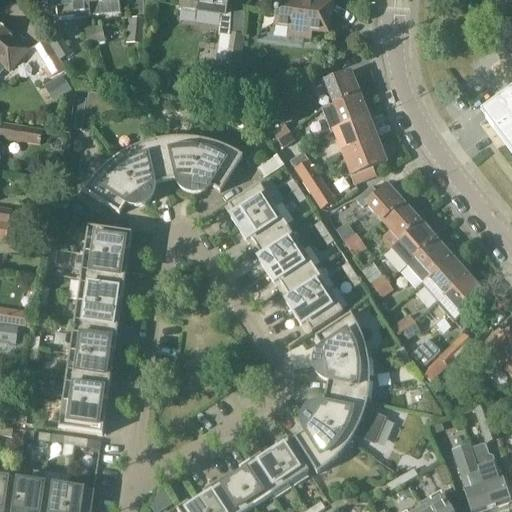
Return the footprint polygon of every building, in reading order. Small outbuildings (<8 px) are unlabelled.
[(55,0),(58,21),(93,18),(90,0),(41,0),(41,1),(50,0),(55,0)] [(90,0),(93,18),(121,15),(119,0),(90,0)] [(237,88),(245,35),(232,33),(232,10),(228,10),(229,0),(182,0),(181,9),(223,15),(221,34),(222,34),(221,44),(229,45),(223,86),(237,88)] [(329,33),(334,5),(304,0),(280,0),(280,4),(277,4),(275,17),(278,18),(277,25),(290,28),(289,36),(313,40),(314,31),(329,33)] [(143,20),(128,20),(127,45),(142,45),(143,20)] [(29,51),(0,25),(0,63),(11,72),(29,51)] [(95,29),(97,45),(104,43),(102,28),(95,29)] [(87,46),(97,45),(95,29),(85,31),(87,46)] [(58,33),(48,39),(61,61),(71,55),(58,33)] [(61,61),(48,39),(34,48),(46,68),(43,70),(49,80),(65,70),(59,62),(61,61)] [(333,106),(360,95),(351,72),(324,83),(333,106)] [(71,91),(62,77),(48,86),(57,99),(71,91)] [(511,89),(482,112),(511,152),(511,89)] [(342,128),(369,118),(360,95),(333,106),(342,128)] [(79,98),(77,114),(85,115),(87,100),(79,98)] [(205,118),(206,110),(191,108),(189,116),(205,118)] [(206,110),(205,118),(221,121),(222,113),(206,110)] [(85,115),(77,114),(75,130),(82,131),(85,115)] [(342,155),(378,141),(369,118),(342,128),(333,132),(342,155)] [(2,125),(0,135),(0,140),(40,147),(43,132),(2,125)] [(273,134),(277,142),(289,133),(285,127),(273,134)] [(289,133),(277,142),(283,151),(295,143),(289,133)] [(190,194),(192,195),(202,138),(201,138),(201,142),(198,141),(183,140),(175,140),(160,142),(158,142),(157,139),(156,139),(166,184),(178,181),(182,182),(182,183),(182,184),(183,186),(183,188),(184,190),(186,192),(188,193),(190,194)] [(202,138),(192,195),(194,195),(196,195),(198,194),(201,193),(202,192),(204,189),(205,188),(206,186),(210,186),(221,193),(243,158),(240,156),(227,149),(219,146),(205,142),(202,142),(203,138),(202,138)] [(166,184),(156,139),(155,139),(156,143),(154,143),(139,148),(132,151),(119,158),(117,160),(114,157),(148,204),(150,202),(151,201),(152,199),(152,197),(152,196),(152,194),(152,193),(151,191),(151,189),(150,189),(154,186),(166,184)] [(387,164),(378,141),(342,155),(355,186),(377,178),(373,170),(387,164)] [(304,154),(290,163),(295,171),(309,162),(304,154)] [(147,205),(148,204),(114,157),(113,158),(116,161),(113,162),(102,172),(96,178),(87,190),(85,193),(120,216),(128,204),(131,202),(133,204),(135,205),(137,206),(139,207),(141,207),(144,206),(146,206),(147,205)] [(294,172),(321,212),(335,202),(309,162),(295,171),(294,172)] [(286,185),(293,195),(300,191),(293,181),(286,185)] [(363,210),(367,206),(383,223),(405,204),(388,185),(378,194),(372,188),(356,202),(363,210)] [(232,219),(239,231),(274,208),(260,186),(229,206),(236,216),(232,219)] [(300,205),(306,201),(300,191),(293,195),(300,205)] [(421,223),(405,204),(383,223),(391,233),(379,243),(388,253),(400,242),(421,223)] [(251,240),(257,249),(288,229),(274,208),(239,231),(247,243),(251,240)] [(11,211),(0,209),(0,225),(9,227),(11,211)] [(314,227),(321,237),(328,233),(321,223),(314,227)] [(408,267),(438,241),(421,223),(400,242),(409,253),(401,259),(408,267)] [(86,255),(124,261),(125,252),(130,253),(133,236),(89,229),(86,255)] [(259,261),(267,273),(302,250),(288,229),(257,249),(263,258),(259,261)] [(327,247),(334,243),(328,233),(321,237),(327,247)] [(344,242),(349,251),(361,242),(356,234),(344,242)] [(50,250),(58,251),(60,239),(52,238),(50,250)] [(408,267),(424,285),(454,259),(438,241),(408,267)] [(361,242),(349,251),(354,259),(367,251),(361,242)] [(58,251),(50,250),(48,262),(56,263),(58,251)] [(279,282),(285,291),(316,271),(302,250),(267,273),(275,285),(279,282)] [(334,258),(341,269),(342,269),(349,265),(341,254),(334,258)] [(82,280),(125,286),(128,270),(123,270),(124,261),(86,255),(82,280)] [(454,259),(424,285),(422,287),(438,304),(439,305),(448,296),(470,277),(454,259)] [(341,269),(348,279),(355,275),(349,265),(342,269),(341,269)] [(287,303),(295,315),(330,292),(316,271),(285,291),(291,300),(287,303)] [(355,289),(362,285),(355,275),(348,279),(355,289)] [(371,284),(376,292),(388,284),(383,277),(371,284)] [(487,295),(470,277),(448,296),(439,305),(438,306),(454,324),(487,295)] [(78,305),(117,311),(118,302),(123,303),(125,286),(82,280),(78,305)] [(388,284),(376,292),(382,300),(394,292),(388,284)] [(43,288),(41,300),(49,301),(51,289),(43,288)] [(330,292),(295,315),(302,327),(306,324),(313,334),(344,314),(330,292)] [(49,301),(41,300),(39,312),(47,313),(49,301)] [(75,330),(118,336),(120,320),(116,319),(117,311),(78,305),(75,330)] [(10,312),(0,310),(0,325),(8,326),(10,312)] [(316,369),(372,357),(368,357),(368,355),(364,340),(361,333),(354,320),(351,316),(316,339),(324,350),(324,354),(322,355),(321,356),(319,357),(317,359),(316,361),(316,363),(315,363),(315,365),(315,366),(315,367),(316,369)] [(391,329),(396,337),(415,325),(410,317),(391,329)] [(511,324),(511,323),(494,337),(497,340),(490,347),(493,350),(489,354),(511,379),(511,324)] [(415,325),(396,337),(396,338),(403,333),(408,341),(420,333),(415,325)] [(19,329),(0,326),(0,344),(16,346),(19,329)] [(71,355),(110,360),(111,352),(116,352),(118,336),(75,330),(71,355)] [(439,359),(447,368),(449,370),(474,346),(464,335),(439,359)] [(428,341),(412,357),(423,369),(440,353),(428,341)] [(33,342),(32,349),(40,350),(41,343),(33,342)] [(412,362),(404,348),(397,352),(406,366),(412,362)] [(40,350),(32,349),(30,361),(38,362),(40,350)] [(67,380),(111,386),(113,370),(108,369),(110,360),(71,355),(67,380)] [(372,357),(316,369),(316,371),(318,373),(319,375),(321,376),(323,377),(325,377),(327,378),(329,377),(329,381),(327,394),(372,403),(368,402),(369,399),(370,384),(370,376),(369,361),(369,359),(372,358),(372,357)] [(439,359),(422,375),(431,384),(447,368),(439,359)] [(64,405),(102,410),(104,402),(108,402),(111,386),(67,380),(64,405)] [(23,399),(31,400),(33,388),(25,387),(23,399)] [(372,403),(327,394),(324,406),(322,409),(320,409),(317,408),(315,408),(313,408),(311,409),(309,410),(307,411),(306,413),(354,446),(354,445),(351,443),(353,440),(355,436),(374,444),(385,420),(365,412),(367,406),(368,403),(372,404),(372,403)] [(487,408),(491,420),(511,412),(511,398),(487,407),(487,408)] [(31,400),(23,399),(21,411),(29,412),(31,400)] [(101,419),(102,410),(64,405),(60,430),(103,437),(106,420),(101,419)] [(491,420),(487,408),(475,412),(486,445),(498,441),(491,420)] [(16,422),(17,415),(5,413),(4,420),(16,422)] [(354,446),(306,413),(305,415),(304,417),(304,419),(304,421),(304,422),(305,424),(306,426),(307,428),(309,429),(306,432),(295,440),(318,475),(322,473),(333,463),(339,458),(349,446),(350,444),(354,446)] [(0,436),(12,439),(13,430),(1,428),(0,434),(0,436)] [(51,443),(52,435),(40,434),(39,442),(51,443)] [(76,447),(77,439),(65,437),(64,445),(76,447)] [(77,439),(76,447),(88,449),(89,441),(77,439)] [(272,455),(291,485),(310,473),(288,439),(276,446),(279,450),(272,455)] [(472,511),(488,511),(494,510),(480,470),(477,461),(473,449),(460,454),(468,480),(470,480),(473,489),(466,491),(472,511)] [(251,463),(273,497),(291,485),(272,455),(264,460),(261,456),(251,463)] [(480,470),(494,510),(511,505),(498,464),(495,465),(493,457),(491,456),(477,461),(480,470)] [(235,479),(255,509),(273,497),(251,463),(240,470),(243,474),(235,479)] [(446,473),(447,472),(444,464),(434,469),(442,488),(451,484),(446,473)] [(401,478),(405,485),(419,477),(415,470),(401,478)] [(391,493),(405,485),(401,478),(387,486),(391,493)] [(15,511),(20,482),(0,479),(0,511),(15,511)] [(215,487),(231,511),(249,511),(255,509),(235,479),(228,484),(225,480),(215,487)] [(41,511),(45,486),(20,482),(15,511),(41,511)] [(66,511),(70,489),(45,486),(41,511),(66,511)] [(199,503),(205,511),(231,511),(215,487),(204,494),(207,498),(199,503)] [(70,489),(66,511),(92,511),(95,493),(70,489)] [(423,511),(422,511),(452,511),(441,493),(430,500),(434,506),(423,511)] [(345,497),(332,506),(335,511),(336,511),(349,504),(345,497)] [(205,511),(199,503),(192,508),(189,504),(178,511),(205,511)] [(322,503),(309,511),(308,511),(322,511),(326,509),(322,503)]
